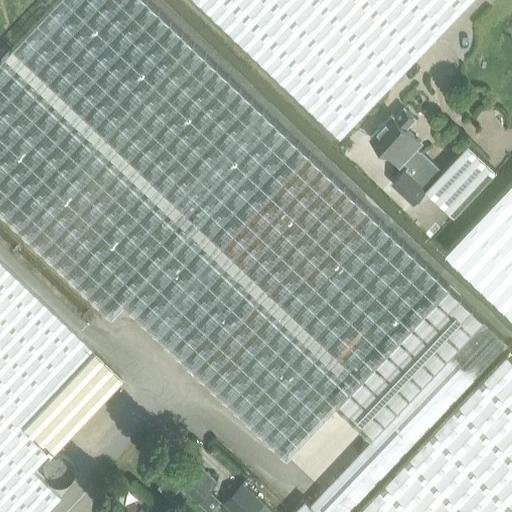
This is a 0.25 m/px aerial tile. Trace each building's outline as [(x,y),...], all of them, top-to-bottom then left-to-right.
[(148,0),(58,0),(0,61),(0,209),(110,314),(123,301),(286,456),(336,404),(371,437),(310,502),(305,498),(291,511),(347,511),(509,342),(286,130),(148,0)] [(198,0),(340,135),(435,35),(468,0),(198,0)] [(392,113),(370,136),(398,163),(420,140),(405,126),(413,117),(403,107),(394,116),(392,113)] [(426,188),(454,214),(491,175),(463,148),(441,171),(421,152),(419,154),(414,149),(404,159),(410,164),(393,182),(413,201),(426,188)] [(511,187),(509,184),(446,250),(511,312),(511,187)] [(0,511),(42,511),(58,496),(30,469),(47,452),(19,426),(91,350),(18,279),(0,262),(0,511)] [(48,453),(120,378),(91,350),(19,426),(47,452),(48,453)] [(511,511),(511,355),(507,351),(355,511),(511,511)] [(172,469),(158,484),(170,496),(182,484),(208,510),(219,498),(208,487),(215,479),(192,456),(176,472),(172,469)] [(274,511),(242,482),(223,502),(233,511),(274,511)]
